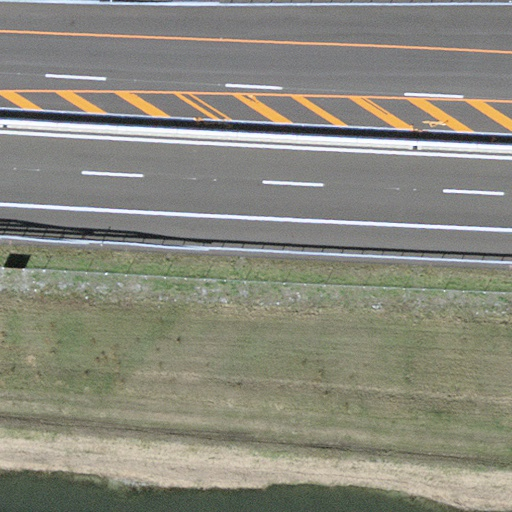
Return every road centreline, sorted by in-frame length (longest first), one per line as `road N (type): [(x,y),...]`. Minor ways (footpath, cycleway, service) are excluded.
road 1 (track): [(0,398),(511,442)]
road 2 (motorway): [(0,166),(511,194)]
road 3 (motorway): [(511,99),(0,71)]
